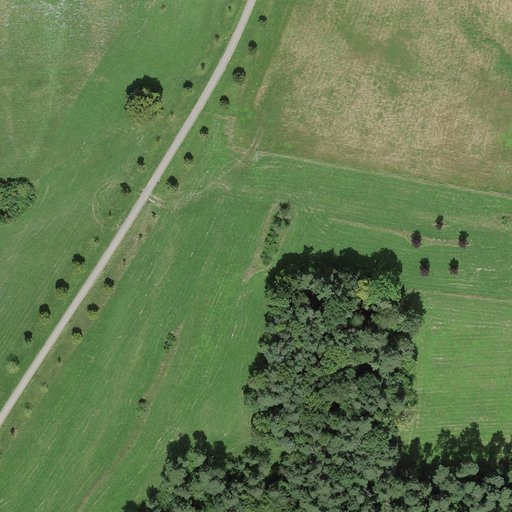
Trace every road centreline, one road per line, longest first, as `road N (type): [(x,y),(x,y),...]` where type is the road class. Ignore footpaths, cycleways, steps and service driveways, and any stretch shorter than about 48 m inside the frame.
road 1 (track): [(252,0),(200,106),(0,421)]
road 2 (track): [(390,511),(401,301)]
